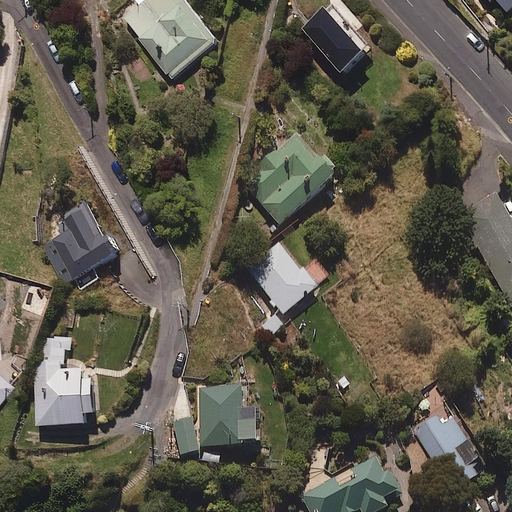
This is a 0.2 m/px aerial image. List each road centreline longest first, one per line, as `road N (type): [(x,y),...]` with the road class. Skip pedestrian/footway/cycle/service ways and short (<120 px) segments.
road 1 (residential): [(14,0),(162,260),(170,334),(149,410)]
road 2 (tertiary): [(511,115),(405,0)]
